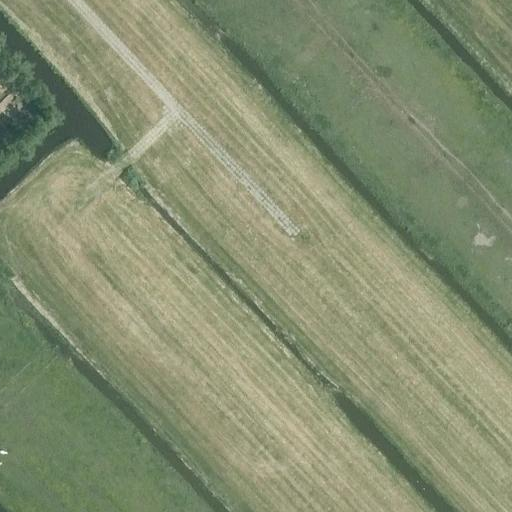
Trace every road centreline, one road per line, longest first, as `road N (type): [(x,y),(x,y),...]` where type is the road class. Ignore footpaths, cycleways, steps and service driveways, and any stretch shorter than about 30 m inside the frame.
road 1 (track): [(295,235),(176,111),(119,163)]
road 2 (track): [(176,111),(71,0)]
